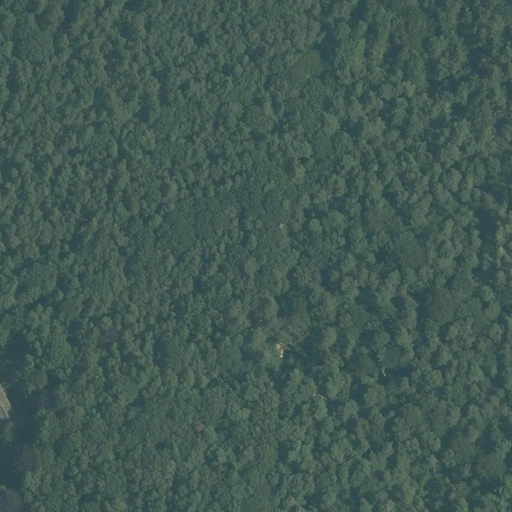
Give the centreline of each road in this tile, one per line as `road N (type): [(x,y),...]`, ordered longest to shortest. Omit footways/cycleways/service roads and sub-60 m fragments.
road 1 (track): [(335,0),(266,511)]
road 2 (track): [(145,511),(128,443),(136,383),(130,341),(59,318),(0,339)]
road 3 (unknown): [(511,191),(480,320),(497,413)]
road 4 (track): [(511,151),(319,113)]
road 5 (track): [(0,65),(176,0)]
